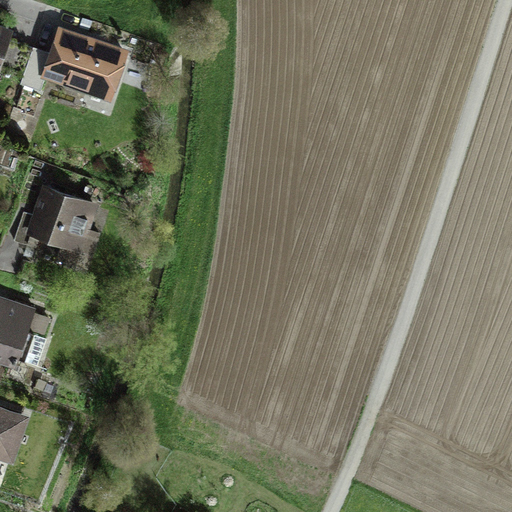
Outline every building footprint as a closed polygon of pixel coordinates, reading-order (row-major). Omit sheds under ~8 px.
[(104,100),(118,51),(57,33),(51,56),(43,81),(104,100)] [(24,48),(0,41),(0,78),(12,84),(24,48)] [(51,56),(28,48),(16,86),(39,92),(51,56)] [(78,250),(91,207),(44,191),(30,236),(78,250)] [(26,311),(0,302),(0,361),(8,365),(26,311)] [(21,419),(0,412),(0,460),(7,462),(21,419)]
